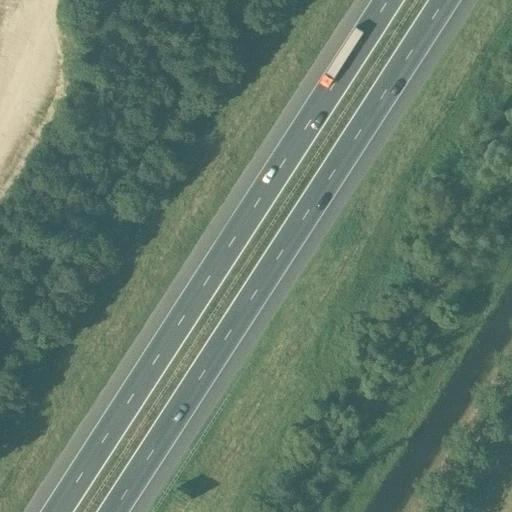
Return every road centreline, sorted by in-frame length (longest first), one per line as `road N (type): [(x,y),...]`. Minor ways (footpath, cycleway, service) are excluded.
road 1 (motorway): [(389,0),(57,511)]
road 2 (motorway): [(113,511),(445,0)]
